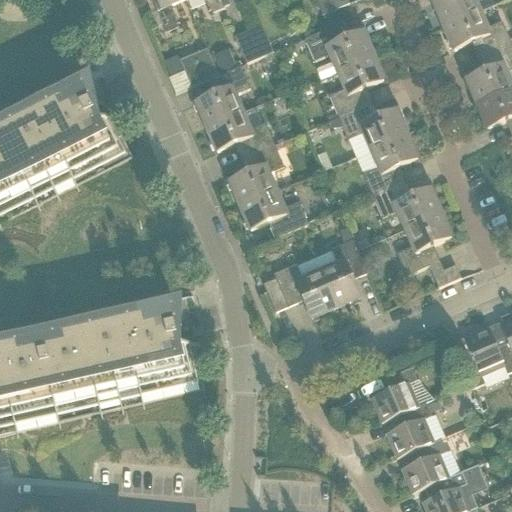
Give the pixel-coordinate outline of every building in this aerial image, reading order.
[(172,11),(186,4),(183,0),(150,0),(166,36),(177,31),(172,11)] [(219,0),(183,0),(186,4),(194,0),(202,0),(212,16),(224,11),(219,0)] [(313,0),(322,18),(335,12),(329,0),(313,0)] [(330,0),(335,12),(348,6),(347,3),(351,1),(350,0),(330,0)] [(475,0),(444,0),(433,5),(443,29),(481,13),(475,0)] [(481,13),(443,29),(454,53),(472,45),(478,61),(511,47),(501,24),(489,30),(481,13)] [(363,35),(345,43),(338,27),(305,42),(314,64),(326,59),(334,77),(374,60),(363,35)] [(260,61),(274,56),(263,28),(248,34),(260,61)] [(246,67),(260,61),(248,34),(235,39),(246,67)] [(485,76),(467,84),(477,108),(511,92),(511,84),(508,74),(511,72),(511,48),(511,47),(478,61),(485,76)] [(228,51),(213,58),(221,76),(235,70),(228,51)] [(175,97),(207,83),(218,79),(206,52),(180,63),(184,74),(168,81),(175,97)] [(366,91),(384,84),(374,60),(334,77),(342,95),(329,100),(338,121),(372,107),(366,91)] [(237,97),(250,92),(240,70),(218,79),(207,83),(214,99),(196,107),(206,131),(245,115),(237,97)] [(95,104),(91,96),(86,86),(0,129),(0,226),(132,160),(113,120),(119,117),(118,115),(98,125),(89,107),(95,104)] [(511,92),(477,108),(487,132),(505,124),(511,139),(511,92)] [(397,114),(379,122),(372,107),(338,121),(330,125),(333,131),(342,130),(348,143),(349,143),(356,160),(370,154),(407,138),(397,114)] [(265,127),(252,133),(245,115),(206,131),(217,155),(235,147),(241,163),(284,145),(282,140),(273,144),(265,127)] [(316,131),(307,135),(311,143),(320,139),(316,131)] [(364,178),(363,178),(372,200),(406,185),(400,170),(418,162),(407,138),(370,154),(377,172),(364,178)] [(276,152),(285,148),(284,145),(241,163),(248,178),(230,185),(240,210),(278,194),(270,176),(284,170),(276,152)] [(431,193),(413,201),(406,185),(372,200),(381,221),(395,215),(403,233),(441,217),(431,193)] [(299,205),(285,211),(278,194),(240,210),(250,234),(268,226),(275,241),(308,227),(299,205)] [(433,249),(451,241),(441,217),(403,233),(410,251),(397,256),(407,279),(429,269),(438,291),(461,281),(455,268),(444,273),(433,249)] [(337,268),(320,275),(336,312),(360,301),(352,283),(368,276),(365,270),(360,258),(359,256),(358,252),(354,243),(351,236),(348,231),(340,234),(344,247),(331,253),(337,268)] [(361,232),(351,236),(354,243),(358,252),(368,248),(361,232)] [(369,252),(359,256),(360,258),(365,270),(375,265),(369,252)] [(275,283),(262,288),(274,316),(304,304),(312,322),(336,312),(320,275),(302,282),(296,267),(273,277),(275,283)] [(181,328),(179,319),(177,309),(0,350),(0,438),(205,391),(194,348),(200,347),(200,344),(179,349),(175,330),(181,328)] [(489,332),(488,332),(504,370),(504,369),(507,377),(511,374),(511,315),(500,321),(502,326),(500,327),(508,346),(497,350),(489,332)] [(504,370),(488,332),(464,342),(472,361),(460,366),(472,392),(485,387),(481,379),(504,370)] [(409,386),(416,383),(411,371),(384,382),(390,394),(371,402),(381,424),(418,409),(409,386)] [(433,416),(443,412),(439,403),(429,407),(433,416)] [(424,421),(431,418),(426,406),(418,409),(381,424),(382,426),(400,418),(405,429),(386,437),(396,461),(442,442),(453,437),(453,436),(434,444),(424,421)] [(442,442),(396,461),(396,462),(415,454),(420,465),(401,473),(412,496),(461,475),(451,453),(447,454),(442,442)] [(461,475),(412,496),(412,497),(424,492),(429,503),(422,506),(424,511),(472,511),(477,510),(477,509),(472,499),(469,490),(485,483),(478,468),(461,475)]
